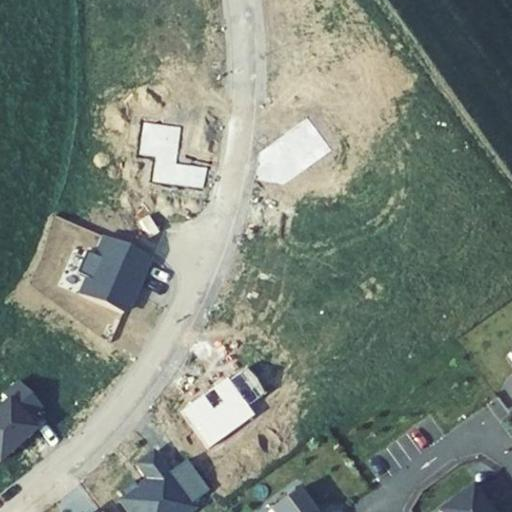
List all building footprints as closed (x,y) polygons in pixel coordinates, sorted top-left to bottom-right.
[(331,150),(308,117),(261,152),(256,179),(285,184),(331,150)] [(181,126),(144,121),(140,154),(156,156),(153,181),(202,188),(205,168),(176,164),(181,126)] [(143,273),(150,257),(106,238),(98,256),(86,251),(77,273),(89,278),(81,295),(123,313),(141,272),(143,273)] [(227,379),(182,412),(209,449),(254,416),(248,407),(265,394),(247,368),(229,382),(227,379)] [(9,399),(0,407),(0,460),(36,428),(28,419),(43,406),(20,381),(4,394),(9,399)] [(121,500),(129,511),(189,511),(196,508),(192,503),(209,490),(187,460),(170,472),(154,451),(137,464),(148,479),(138,487),(133,480),(118,491),(123,498),(121,500)] [(488,511),(481,501),(486,497),(477,485),(440,511),(488,511)] [(317,511),(301,488),(269,511),(317,511)]
